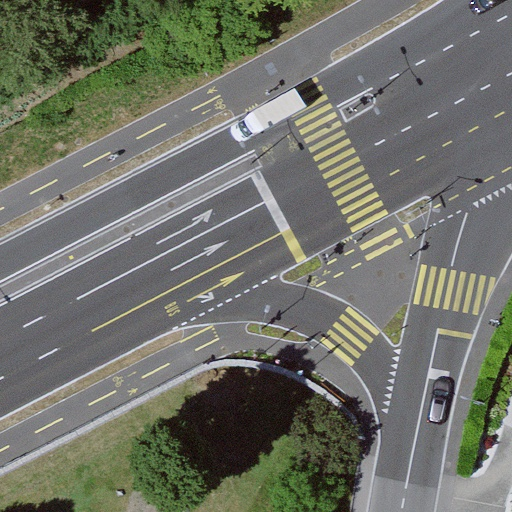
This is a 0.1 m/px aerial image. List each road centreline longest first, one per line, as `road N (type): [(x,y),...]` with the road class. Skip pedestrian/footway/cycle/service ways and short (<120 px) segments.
road 1 (primary): [(499,0),(0,262)]
road 2 (primary): [(177,261),(505,104)]
road 3 (unclassified): [(424,412),(449,291),(505,104)]
road 4 (unclassified): [(177,261),(311,309),(353,335),(424,412)]
road 5 (primary): [(0,362),(177,261)]
